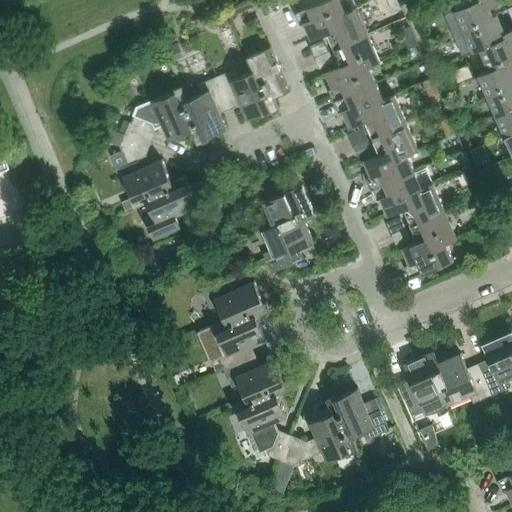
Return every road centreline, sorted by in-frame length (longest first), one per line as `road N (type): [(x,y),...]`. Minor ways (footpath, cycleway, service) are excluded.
road 1 (residential): [(362,279),(304,302),(312,345),(338,353),(376,337),(383,320)]
road 2 (residential): [(294,130),(319,153),(369,262),(362,279)]
road 3 (residential): [(209,238),(241,151),(294,130)]
road 4 (residential): [(383,320),(511,273)]
road 5 (residential): [(294,130),(305,109),(269,16)]
